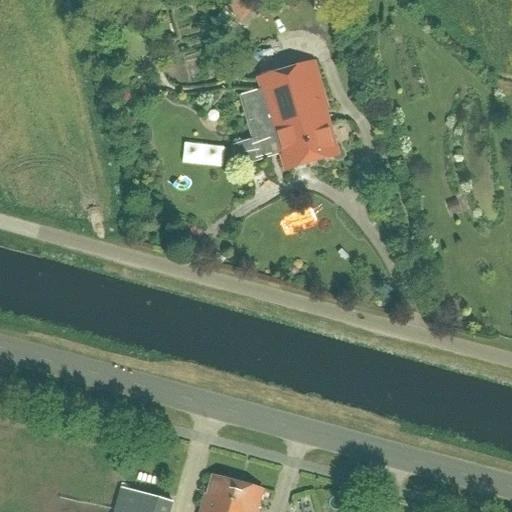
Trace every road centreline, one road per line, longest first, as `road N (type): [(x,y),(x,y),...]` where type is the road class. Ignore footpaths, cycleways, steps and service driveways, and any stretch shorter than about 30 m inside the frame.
road 1 (tertiary): [(511,485),(0,345)]
road 2 (unclassified): [(511,358),(0,219)]
